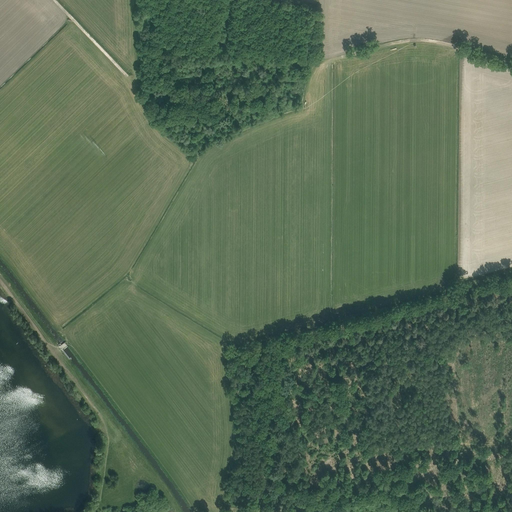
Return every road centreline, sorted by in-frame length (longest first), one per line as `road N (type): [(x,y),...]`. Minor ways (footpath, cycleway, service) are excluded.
road 1 (track): [(511,59),(408,39),(312,59)]
road 2 (track): [(92,511),(105,433),(54,352)]
